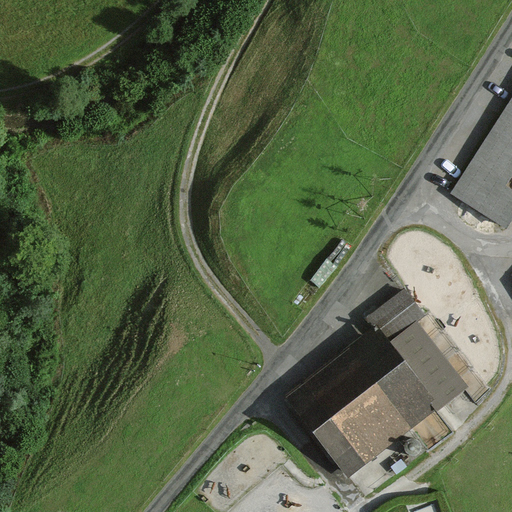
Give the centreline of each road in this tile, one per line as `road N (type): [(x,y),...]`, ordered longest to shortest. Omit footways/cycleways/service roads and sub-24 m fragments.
road 1 (unclassified): [(511,19),(337,293),(154,511)]
road 2 (track): [(265,0),(202,123),(185,211),(209,276),(281,360)]
road 3 (track): [(0,92),(89,59),(165,0)]
road 4 (unknown): [(511,249),(473,247),(403,190)]
